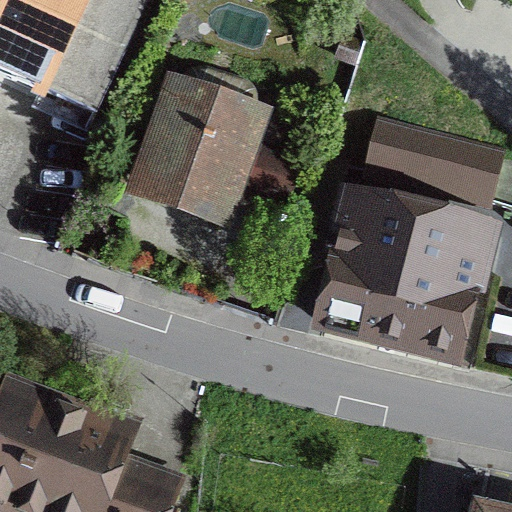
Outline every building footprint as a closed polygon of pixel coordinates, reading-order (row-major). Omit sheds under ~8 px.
[(0,0),(0,74),(93,117),(145,0),(0,0)] [(337,60),(352,65),(359,47),(344,42),(337,60)] [(147,187),(183,199),(181,205),(218,218),(249,126),(177,101),(147,187)] [(384,126),(373,173),(420,184),(431,137),(384,126)] [(511,156),(500,154),(431,137),(420,184),(511,206),(511,156)] [(296,201),(306,171),(257,156),(247,187),(296,201)] [(335,197),(330,218),(348,223),(323,326),(454,358),(479,255),(463,250),(468,230),(335,197)] [(0,421),(0,509),(7,511),(54,511),(56,509),(63,511),(165,511),(175,485),(117,463),(127,433),(118,418),(98,410),(94,422),(11,391),(0,421)]
